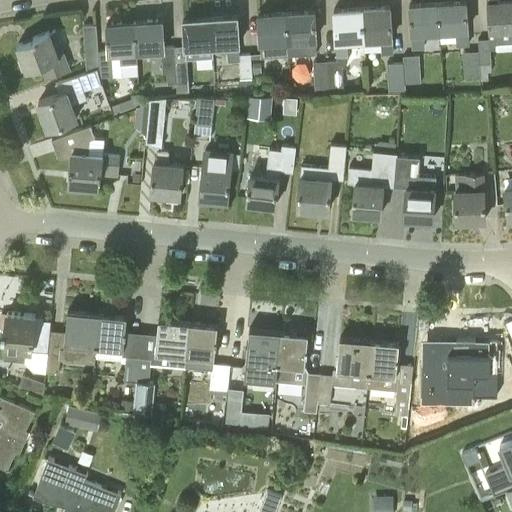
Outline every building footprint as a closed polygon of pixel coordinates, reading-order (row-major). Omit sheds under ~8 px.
[(466,0),(438,2),(439,30),(456,29),(457,44),(469,43),(466,0)] [(511,0),(487,0),(489,30),(490,38),(490,49),(495,48),(495,43),(511,41),(511,0)] [(423,31),(439,30),(438,2),(410,4),(412,48),(424,47),(423,31)] [(362,7),(363,39),(363,50),(381,49),(381,53),(392,52),(390,5),(362,7)] [(337,60),(327,60),(329,93),(343,92),(342,67),(347,60),(347,54),(347,51),(363,50),(363,39),(362,7),(334,9),(336,55),(337,55),(337,60)] [(314,10),(301,11),(286,12),(288,54),(317,53),(314,10)] [(260,56),(272,55),(288,54),(286,12),(258,13),(260,56)] [(238,15),(210,16),(212,45),(226,44),(228,60),(239,60),(240,78),(252,77),(251,53),(239,54),(238,43),(239,43),(238,15)] [(213,57),(212,45),(210,16),(183,18),(185,45),(174,45),(175,71),(177,93),(189,93),(187,58),(213,57)] [(163,19),(134,21),(136,50),(137,50),(161,48),(163,72),(175,71),(174,45),(165,46),(163,19)] [(99,75),(112,75),(121,75),(120,64),(137,62),(137,50),(136,50),(134,21),(107,23),(108,49),(98,50),(99,66),(99,75)] [(99,66),(98,50),(98,44),(96,24),(83,24),(86,71),(99,66)] [(46,77),(65,71),(70,69),(55,29),(49,31),(49,30),(33,36),(34,38),(17,44),(18,47),(19,46),(27,70),(42,64),(46,77)] [(479,51),(480,63),(491,63),(490,49),(490,38),(478,39),(479,51)] [(481,79),(480,63),(479,51),(462,52),(464,80),(481,79)] [(403,62),(405,84),(420,83),(419,54),(403,56),(403,62)] [(329,93),(327,60),(313,61),(315,94),(329,93)] [(405,92),(405,84),(403,62),(387,63),(389,93),(405,92)] [(261,63),(251,63),(252,74),(261,74),(261,63)] [(491,72),(491,63),(480,63),(481,79),(481,81),(488,81),(488,73),(491,72)] [(86,71),(77,74),(55,82),(58,92),(38,100),(48,128),(77,116),(72,103),(87,99),(83,89),(101,83),(99,75),(99,66),(86,71)] [(214,98),(198,95),(195,121),(211,123),(214,98)] [(250,96),(247,117),(269,119),(272,98),(250,96)] [(148,119),(145,144),(161,146),(166,97),(150,98),(150,103),(148,119)] [(132,98),(111,106),(114,113),(135,106),(132,98)] [(150,103),(140,102),(140,107),(136,107),(135,118),(148,119),(150,103)] [(118,174),(120,155),(104,153),(89,151),(90,138),(95,137),(90,124),(75,129),(52,138),(58,155),(71,156),(69,184),(98,187),(100,172),(118,174)] [(298,206),(329,209),(332,177),(344,178),(347,144),(331,142),(329,167),(301,164),(298,206)] [(374,144),(373,149),(394,151),(395,144),(379,142),(379,144),(374,144)] [(276,204),(280,170),(293,171),(296,146),(282,144),(281,149),(269,148),(266,174),(251,173),(247,201),(276,204)] [(158,149),(156,161),(155,161),(151,192),(181,195),(183,164),(169,163),(170,150),(158,149)] [(356,182),(353,212),(381,214),(383,185),(393,186),(396,154),(396,151),(394,151),(373,149),(371,168),(349,165),(348,181),(356,182)] [(204,164),(200,197),(228,200),(232,168),(231,168),(232,154),(218,153),(218,152),(207,150),(205,164),(204,164)] [(404,216),(433,218),(437,175),(408,173),(409,155),(396,154),(393,186),(406,186),(404,216)] [(456,220),(485,219),(484,172),(467,173),(467,189),(456,190),(456,220)] [(95,357),(99,317),(69,314),(69,309),(68,309),(65,342),(77,343),(76,360),(94,362),(95,357)] [(33,349),(48,351),(49,351),(49,341),(51,328),(43,328),(44,318),(35,317),(35,314),(7,311),(5,328),(3,327),(3,333),(5,334),(3,347),(5,347),(4,358),(25,360),(26,349),(33,350),(33,349)] [(99,313),(99,317),(95,357),(121,360),(121,361),(126,361),(124,379),(136,380),(140,350),(124,348),(127,315),(126,315),(99,313)] [(140,350),(136,380),(149,382),(151,363),(186,366),(190,326),(160,323),(160,318),(159,318),(156,351),(140,350)] [(190,321),(190,326),(186,366),(201,368),(212,369),(212,362),(214,362),(215,357),(218,324),(217,323),(216,324),(190,321)] [(250,327),(246,376),(276,379),(280,335),(250,332),(251,327),(250,327)] [(281,330),(280,335),(276,379),(290,380),(291,365),(305,366),(308,333),(307,332),(307,333),(281,330)] [(367,387),(372,339),(342,337),(342,336),(340,336),(337,368),(333,368),(333,374),(320,373),(317,403),(330,404),(332,384),(367,387)] [(367,387),(382,388),(383,373),(395,375),(399,341),(398,341),(398,342),(372,339),(367,387)] [(64,348),(65,342),(49,341),(49,351),(48,351),(45,371),(58,373),(61,348),(64,348)] [(475,342),(445,342),(444,366),(447,366),(447,382),(472,383),(472,392),(496,393),(496,369),(490,369),(490,353),(475,353),(475,342)] [(209,393),(227,395),(230,364),(214,362),(212,362),(212,369),(209,393)] [(317,403),(320,373),(308,372),(305,401),(304,413),(316,414),(317,403)] [(44,396),(45,382),(23,374),(18,387),(44,396)] [(155,382),(149,382),(136,380),(133,411),(151,414),(155,382)] [(400,380),(398,380),(397,390),(395,413),(403,414),(407,415),(409,407),(411,381),(400,380)] [(244,409),(245,386),(229,386),(227,424),(271,426),(272,410),(244,409)] [(0,465),(7,469),(16,449),(20,451),(30,431),(26,429),(35,410),(6,396),(1,405),(0,404),(0,465)] [(121,398),(119,409),(132,411),(134,400),(121,398)] [(101,412),(68,404),(65,422),(97,430),(101,412)] [(133,420),(135,412),(133,411),(132,411),(119,409),(115,409),(113,417),(133,420)] [(52,440),(60,444),(67,428),(59,425),(52,440)] [(511,438),(509,440),(510,441),(500,445),(508,463),(497,467),(497,468),(485,472),(494,494),(506,489),(511,486),(511,438)] [(34,492),(65,504),(65,505),(67,501),(74,503),(72,507),(83,511),(86,511),(90,501),(114,510),(121,492),(85,478),(88,472),(48,457),(34,492)] [(275,511),(282,495),(267,489),(258,511),(275,511)] [(392,511),(393,493),(373,493),(373,511),(392,511)] [(417,511),(417,503),(412,503),(412,499),(405,499),(404,510),(411,510),(411,511),(417,511)]
